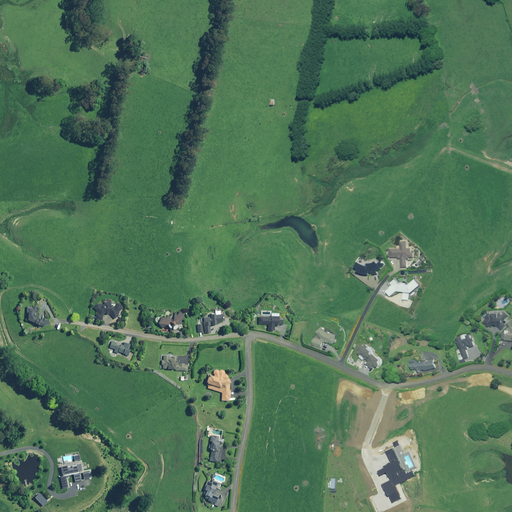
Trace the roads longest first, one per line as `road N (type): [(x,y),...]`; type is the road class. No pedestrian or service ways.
road 1 (residential): [(248,333),(167,339),(66,322)]
road 2 (residential): [(248,333),(249,396),(233,511)]
road 3 (residential): [(511,373),(477,366),(393,385),(340,365)]
